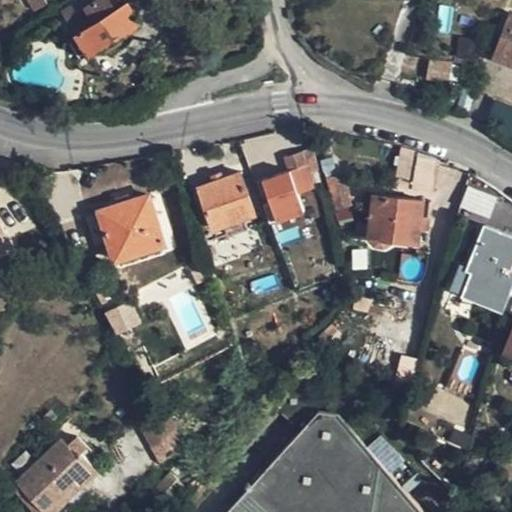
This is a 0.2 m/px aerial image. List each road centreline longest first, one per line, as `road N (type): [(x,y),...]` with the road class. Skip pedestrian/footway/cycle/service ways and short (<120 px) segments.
road 1 (residential): [(325,106),(410,123),(511,176)]
road 2 (residential): [(0,127),(68,143),(184,128)]
road 3 (residential): [(184,128),(325,106)]
road 4 (residential): [(277,47),(260,67),(186,95),(184,128)]
